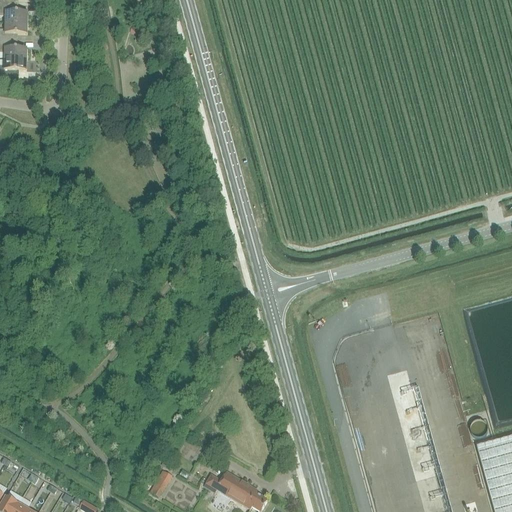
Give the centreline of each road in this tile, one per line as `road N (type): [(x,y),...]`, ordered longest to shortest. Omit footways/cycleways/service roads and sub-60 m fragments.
road 1 (secondary): [(264,286),(185,0)]
road 2 (unclassified): [(298,285),(511,226)]
road 3 (secondary): [(325,511),(267,300)]
